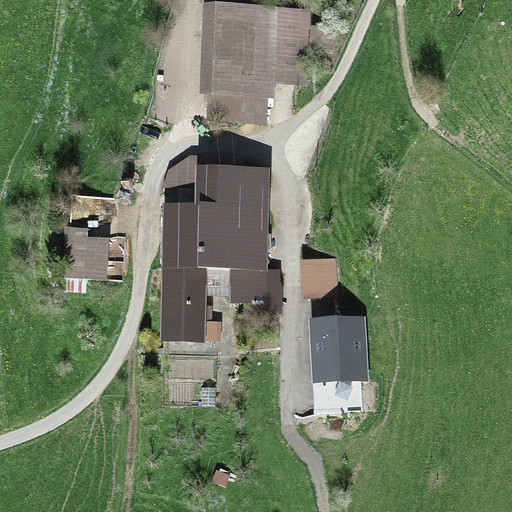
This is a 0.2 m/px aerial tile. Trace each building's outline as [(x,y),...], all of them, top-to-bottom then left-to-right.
[(266,122),(268,74),(307,76),(309,12),(216,9),(211,120),(266,122)] [(330,30),(315,29),(313,50),(329,51),(330,30)] [(165,208),(162,341),(204,341),(204,304),(263,305),(266,171),(192,169),(191,208),(165,208)] [(99,280),(115,281),(120,199),(72,196),(70,231),(86,232),(85,240),(101,241),(99,280)] [(86,232),(70,231),(68,278),(99,280),(101,241),(85,240),(86,232)] [(309,351),(339,349),(335,299),(305,301),(309,351)]
